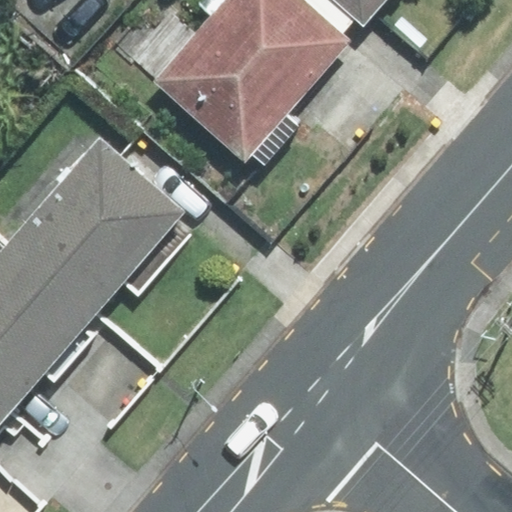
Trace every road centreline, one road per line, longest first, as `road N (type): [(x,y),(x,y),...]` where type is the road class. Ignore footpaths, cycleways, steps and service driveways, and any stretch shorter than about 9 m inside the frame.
road 1 (tertiary): [(511,166),(316,394)]
road 2 (residential): [(316,394),(453,511)]
road 3 (tertiary): [(316,394),(217,511)]
